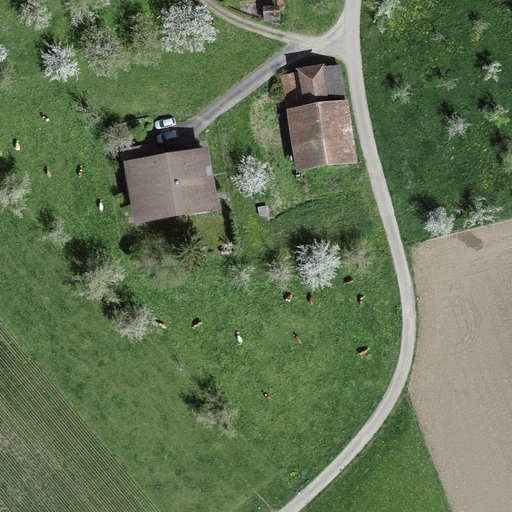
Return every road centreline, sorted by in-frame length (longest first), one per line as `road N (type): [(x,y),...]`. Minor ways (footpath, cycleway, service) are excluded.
road 1 (unclassified): [(359,0),(349,46),(405,280),(400,392),(293,511)]
road 2 (track): [(194,0),(265,39),(324,51),(349,46)]
road 3 (track): [(203,124),(286,62),(324,51)]
